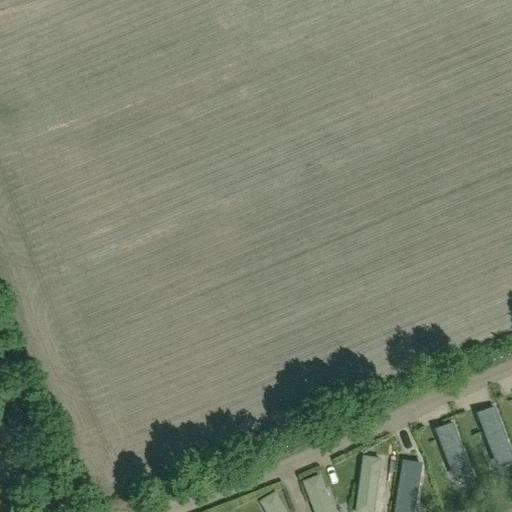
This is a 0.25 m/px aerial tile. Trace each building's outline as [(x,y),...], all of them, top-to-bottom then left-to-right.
[(511,394),(502,402),(511,416),(511,394)] [(507,446),(465,418),(453,434),(495,460),(507,446)] [(495,478),(450,454),(441,471),(485,494),(495,478)] [(378,511),(385,461),(367,459),(359,511),(378,511)] [(438,511),(423,474),(406,483),(417,511),(438,511)] [(338,511),(325,478),(306,486),(316,511),(338,511)] [(289,511),(280,496),(264,505),(268,511),(289,511)]
